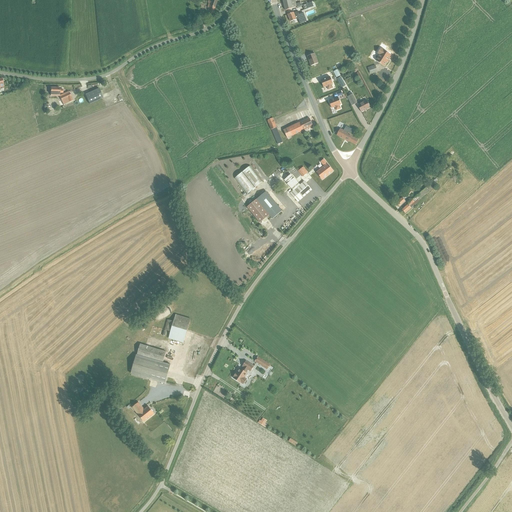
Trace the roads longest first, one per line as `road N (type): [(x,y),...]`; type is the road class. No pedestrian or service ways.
road 1 (unclassified): [(140,511),(161,485),(242,301),(349,169)]
road 2 (tertiary): [(511,427),(429,253),(349,169)]
road 3 (unclassified): [(0,72),(96,77),(213,25),(236,0)]
road 4 (tertiary): [(349,169),(328,139),(274,0)]
road 5 (tertiary): [(349,169),(398,74),(422,0)]
